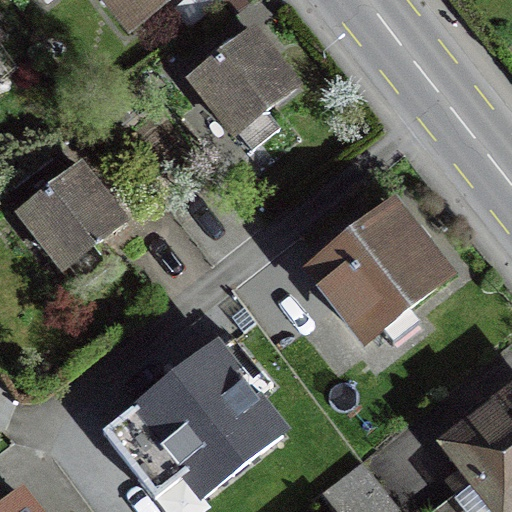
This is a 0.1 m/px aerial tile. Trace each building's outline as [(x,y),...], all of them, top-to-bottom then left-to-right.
[(109,0),(130,26),(163,0),(109,0)] [(253,32),(192,79),(237,136),(297,88),(253,32)] [(79,168),(22,213),(66,269),(124,224),(79,168)] [(392,208),(312,271),(368,342),(448,279),(392,208)] [(213,351),(138,410),(205,495),(269,444),(244,411),(254,403),(213,351)] [(480,487),(461,501),(469,511),(510,511),(511,511),(511,396),(496,408),(493,404),(470,422),(473,426),(448,446),(480,487)] [(35,511),(20,493),(0,509),(0,511),(35,511)] [(469,511),(461,501),(460,502),(455,496),(434,511),(469,511)]
